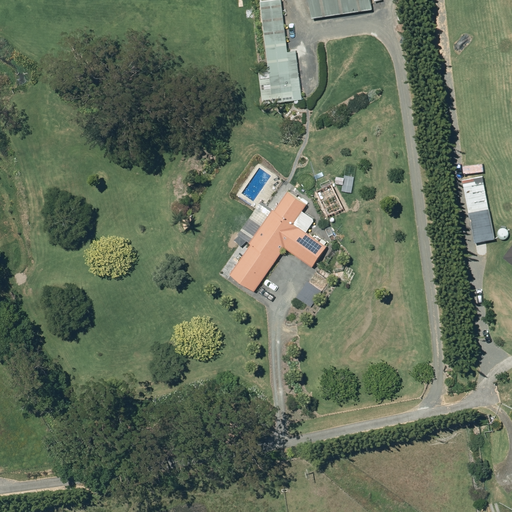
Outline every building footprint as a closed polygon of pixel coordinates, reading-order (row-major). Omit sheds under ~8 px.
[(282,0),(262,0),(273,93),(293,91),(292,79),(300,78),(297,50),(289,51),(282,0)] [(372,0),(311,0),(314,18),(374,9),(372,0)] [(465,164),(466,173),(486,170),(485,161),(465,164)] [(485,174),(465,178),(476,241),(497,237),(485,174)] [(275,209),(262,200),(239,234),(252,242),(231,273),(257,290),(285,248),(313,267),(329,244),(308,230),(316,218),(304,210),(309,203),(289,189),(275,209)] [(511,246),(503,258),(511,264),(511,246)]
